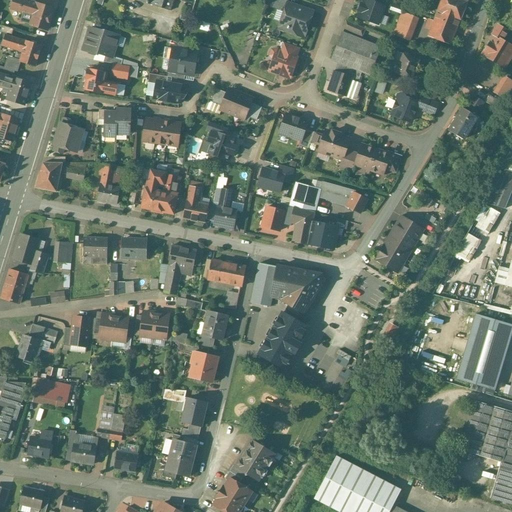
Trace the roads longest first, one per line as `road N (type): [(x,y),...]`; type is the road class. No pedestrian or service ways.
road 1 (residential): [(121,488),(197,492),(257,248)]
road 2 (residential): [(14,197),(257,248)]
road 3 (residential): [(257,248),(345,267),(429,141)]
road 4 (secondary): [(75,0),(14,197)]
road 5 (residential): [(429,141),(486,0)]
road 6 (residential): [(0,314),(150,298)]
road 7 (residential): [(429,141),(308,96)]
road 8 (residential): [(0,467),(121,488)]
